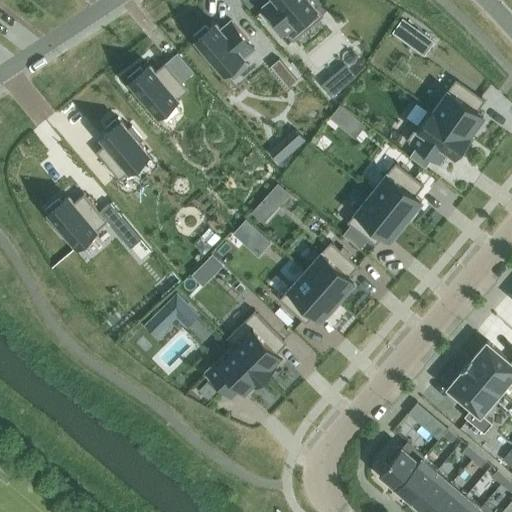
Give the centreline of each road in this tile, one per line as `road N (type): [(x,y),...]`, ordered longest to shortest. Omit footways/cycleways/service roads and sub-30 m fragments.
road 1 (residential): [(335,511),(317,473),(327,448),(511,230)]
road 2 (residential): [(0,75),(114,0)]
